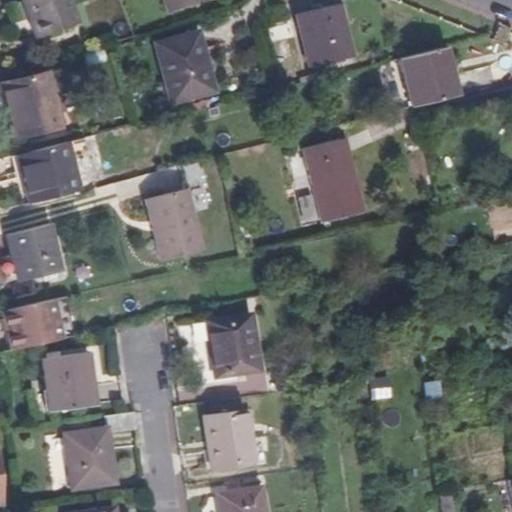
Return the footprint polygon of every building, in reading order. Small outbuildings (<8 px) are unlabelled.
[(71,23),(62,0),(16,0),(29,38),(71,23)] [(160,0),(165,12),(198,0),(160,0)] [(344,57),(331,4),(290,14),(303,67),(344,57)] [(287,21),(270,26),(274,41),(291,36),(287,21)] [(203,94),(187,36),(148,47),(164,103),(203,94)] [(412,105),(454,93),(447,71),(446,67),(439,70),(437,60),(443,59),(443,56),(439,44),(397,55),(412,105)] [(446,67),(447,71),(452,69),(448,55),(443,56),(443,59),(437,60),(439,70),(446,67)] [(12,141),(59,128),(43,74),(0,85),(0,90),(4,107),(8,107),(11,120),(7,121),(12,141)] [(359,214),(341,140),(300,149),(319,223),(359,214)] [(446,163),(431,167),(436,188),(471,179),(461,143),(443,147),(446,163)] [(27,207),(78,194),(64,145),(14,159),(27,207)] [(427,151),(431,167),(446,163),(443,147),(427,151)] [(197,160),(181,165),(187,183),(203,178),(197,160)] [(200,250),(186,190),(145,201),(160,259),(200,250)] [(310,194),(296,197),(303,223),(317,220),(310,194)] [(235,206),(231,207),(237,232),(246,230),(242,214),(238,215),(235,206)] [(62,275),(50,226),(7,237),(13,260),(3,263),(8,285),(18,283),(19,285),(62,275)] [(240,242),(243,259),(253,256),(249,240),(240,242)] [(0,331),(2,331),(6,350),(60,339),(52,302),(0,313),(0,331)] [(258,371),(250,315),(205,321),(214,377),(258,371)] [(50,411),(94,404),(88,351),(63,354),(62,347),(46,350),(47,356),(45,357),(50,411)] [(420,382),(424,406),(439,404),(436,379),(420,382)] [(387,414),(385,392),(367,396),(371,417),(387,414)] [(246,464),(239,412),(201,417),(208,469),(246,464)] [(104,418),(107,433),(136,429),(134,413),(104,418)] [(69,487),(111,480),(104,428),(62,434),(69,487)] [(214,511),(260,511),(257,487),(212,493),(214,511)] [(437,492),(439,511),(449,511),(446,491),(437,492)]
